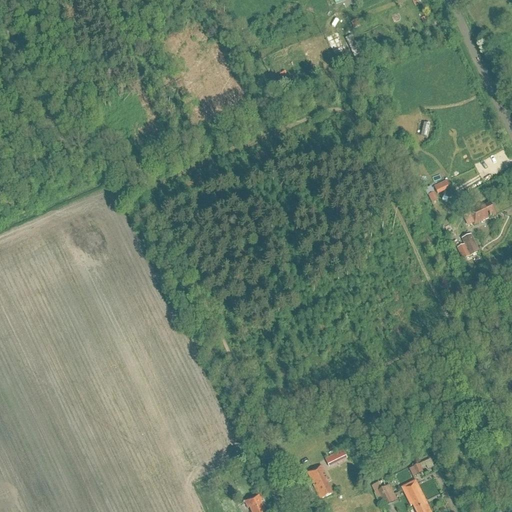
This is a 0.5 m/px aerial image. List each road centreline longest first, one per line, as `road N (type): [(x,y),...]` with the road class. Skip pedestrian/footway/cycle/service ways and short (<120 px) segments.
road 1 (track): [(0,14),(57,140),(107,141),(133,159),(255,405),(295,407),(468,331),(486,342),(511,395)]
road 2 (track): [(148,190),(323,112),(344,113),(454,333)]
road 3 (unclassified): [(511,133),(448,0)]
